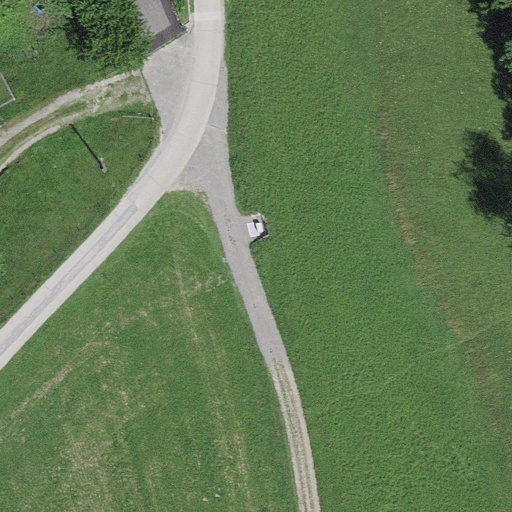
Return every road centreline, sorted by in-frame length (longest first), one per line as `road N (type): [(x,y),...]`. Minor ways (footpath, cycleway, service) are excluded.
road 1 (unclassified): [(208,0),(196,115),(175,165),(0,356)]
road 2 (track): [(196,115),(284,373),(313,511)]
